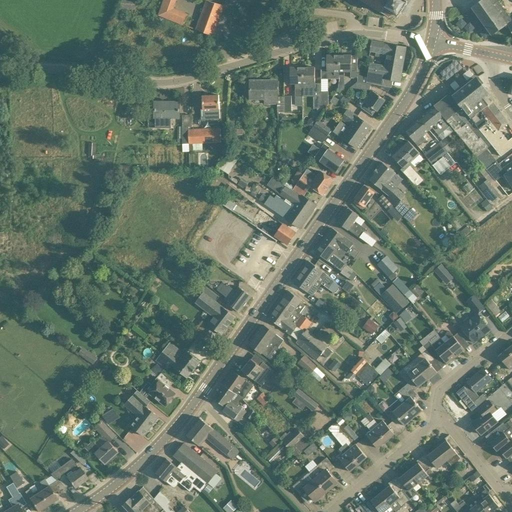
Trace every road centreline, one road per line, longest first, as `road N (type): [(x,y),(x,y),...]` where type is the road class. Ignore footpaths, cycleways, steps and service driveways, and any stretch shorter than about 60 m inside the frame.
road 1 (secondary): [(199,397),(405,103),(431,43)]
road 2 (unclassified): [(0,73),(61,68),(166,83),(360,33)]
road 3 (secondary): [(73,511),(169,434),(199,397)]
road 4 (residential): [(307,511),(199,397)]
road 5 (residential): [(331,511),(435,421)]
road 6 (residential): [(435,421),(439,391),(511,333)]
